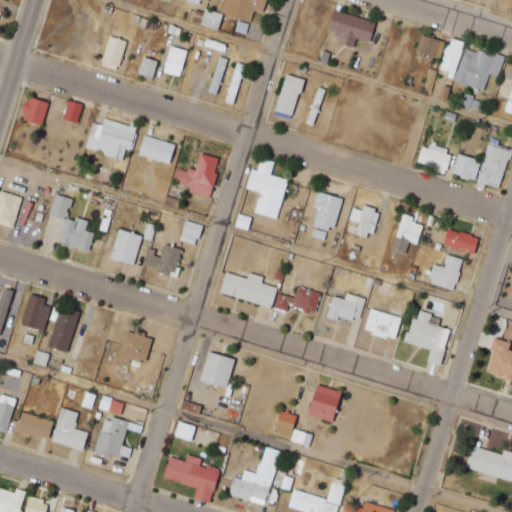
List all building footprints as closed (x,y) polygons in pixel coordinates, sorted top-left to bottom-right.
[(223,0),(220,14),(249,21),(252,11),(262,13),(265,0),(223,0)] [(186,22),(218,29),(221,13),(203,9),(202,14),(188,11),(186,22)] [(337,44),(352,48),(354,39),(369,42),(374,21),(332,11),(326,32),(339,35),(337,44)] [(234,31),(245,34),(248,23),(236,20),(234,31)] [(120,66),(124,39),(106,36),(102,63),(120,66)] [(440,58),(444,41),(419,36),(415,53),(440,58)] [(438,71),(453,75),(463,42),(448,37),(438,71)] [(185,50),(168,46),(163,73),(180,76),(185,50)] [(503,56),(494,53),(493,57),(464,48),(453,81),(483,90),(488,74),(497,77),(503,56)] [(152,78),(156,60),(141,57),(137,75),(152,78)] [(226,59),(218,57),(207,92),(215,95),(226,59)] [(244,65),(235,62),(224,102),(232,105),(244,65)] [(434,70),(426,69),(422,91),(431,92),(434,70)] [(275,112),(293,116),(301,79),(283,75),(275,112)] [(511,84),(503,113),(511,115),(511,84)] [(324,90),(317,87),(309,112),(316,114),(324,90)] [(460,106),(480,110),(481,101),(472,100),(473,95),(462,93),(460,106)] [(21,119),(42,124),(47,101),(26,96),(21,119)] [(62,118),(76,123),(82,104),(67,99),(62,118)] [(84,148),(121,159),(124,148),(130,149),(136,128),(103,118),(101,125),(91,122),(84,148)] [(168,163),(174,144),(143,134),(137,154),(168,163)] [(475,184),(498,191),(510,151),(487,144),(475,184)] [(427,148),(421,146),(416,164),(445,173),(451,152),(428,145),(427,148)] [(208,198),(218,158),(199,153),(194,171),(176,167),(172,181),(189,186),(188,193),(208,198)] [(451,175),(474,181),(479,160),(456,154),(451,175)] [(277,218),(286,178),(270,175),(273,161),(259,157),(256,170),(250,168),(246,188),(258,191),(254,212),(277,218)] [(0,224),(11,228),(21,197),(0,190),(0,224)] [(317,208),(312,225),(332,231),(342,198),(317,191),(312,207),(317,208)] [(70,198),(53,194),(49,215),(66,219),(70,198)] [(175,206),(176,199),(164,195),(163,203),(175,206)] [(357,221),(353,234),(370,238),(377,210),(362,206),(361,210),(351,207),(348,219),(357,221)] [(246,230),(250,217),(237,213),(233,226),(246,230)] [(416,243),(421,224),(411,221),(412,216),(401,213),(391,249),(404,253),(408,241),(416,243)] [(86,251),(93,233),(84,229),(87,220),(73,216),(71,220),(65,218),(57,241),(86,251)] [(179,241),(196,244),(200,223),(183,220),(179,241)] [(323,240),(325,232),(314,228),(311,236),(323,240)] [(442,244),(473,253),(477,237),(446,228),(442,244)] [(110,259),(134,264),(139,233),(115,229),(110,259)] [(143,268),(177,275),(178,267),(176,267),(180,248),(160,244),(159,250),(147,248),(143,268)] [(427,283),(452,290),(462,259),(446,254),(442,267),(433,264),(427,283)] [(246,278),(224,272),(219,293),(271,307),(276,287),(260,283),(262,276),(248,272),(246,278)] [(0,292),(0,334),(1,335),(13,290),(2,287),(0,292)] [(273,308),(286,311),(287,306),(314,312),(318,292),(296,287),(294,297),(276,293),(273,308)] [(42,304),(44,297),(28,293),(20,324),(43,330),(49,306),(42,304)] [(344,298),(331,295),(326,317),(336,320),(337,316),(359,321),(364,297),(345,293),(344,298)] [(65,351),(77,313),(53,306),(49,319),(54,321),(47,346),(65,351)] [(394,339),(400,316),(369,309),(363,331),(394,339)] [(440,364),(449,329),(428,324),(430,313),(418,310),(416,319),(410,317),(404,343),(429,349),(426,361),(440,364)] [(116,361),(142,368),(150,336),(125,329),(116,361)] [(511,350),(508,349),(510,342),(494,338),(485,372),(511,379),(511,350)] [(48,353),(36,350),(32,363),(44,366),(48,353)] [(233,357),(206,352),(200,381),(227,387),(233,357)] [(333,421),(339,390),(314,385),(308,416),(333,421)] [(81,406),(91,408),(94,394),(83,392),(81,406)] [(15,398),(0,393),(0,429),(6,431),(15,398)] [(123,403),(101,395),(97,408),(119,415),(123,403)] [(83,449),(86,432),(73,429),(77,412),(58,408),(51,443),(83,449)] [(309,445),(311,433),(292,429),(295,415),(279,411),(273,437),(309,445)] [(16,432),(48,437),(52,419),(20,413),(16,432)] [(94,451),(127,459),(130,448),(121,446),(125,429),(139,432),(140,425),(102,416),(94,451)] [(191,440),(194,425),(177,421),(174,436),(191,440)] [(501,454),(471,445),(465,468),(511,480),(511,451),(503,449),(501,454)] [(278,450),(263,446),(257,473),(242,470),(240,479),(232,477),(228,496),(266,504),(278,450)] [(168,456),(163,477),(195,486),(192,498),(209,503),(218,470),(198,465),(200,458),(186,454),(184,460),(168,456)] [(344,486),(330,482),(325,501),(339,505),(344,486)] [(0,511),(18,511),(24,490),(14,488),(13,492),(0,488),(0,511)] [(292,490),(287,508),(301,511),(335,511),(338,503),(292,490)] [(26,497),(23,511),(44,511),(46,501),(26,497)] [(391,511),(393,508),(361,501),(358,511),(352,511),(342,510),(341,511),(391,511)]
